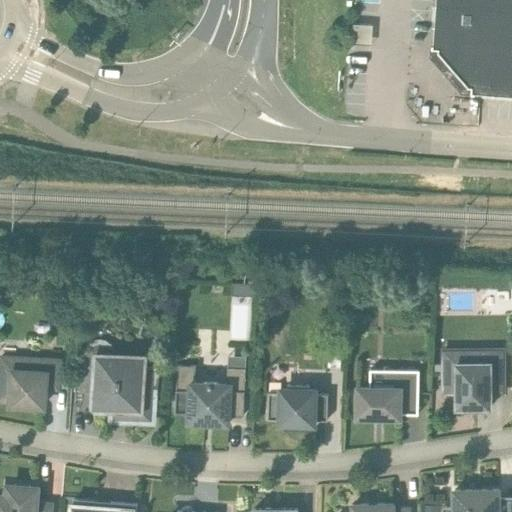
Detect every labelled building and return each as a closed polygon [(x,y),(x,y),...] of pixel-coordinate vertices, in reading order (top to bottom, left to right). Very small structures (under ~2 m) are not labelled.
[(511,0),(436,0),(436,4),(435,3),(435,5),(436,5),(435,25),(434,24),(434,26),(435,26),(434,44),(432,47),(439,48),(439,51),(453,68),(469,86),(472,86),(472,93),(475,93),(475,92),(490,93),(493,94),(495,94),(511,94),(511,0)] [(114,417),(150,419),(153,372),(141,372),(142,360),(112,358),(111,353),(108,349),(104,346),(96,346),(90,350),(87,355),(86,386),(97,387),(97,393),(92,397),(92,404),(96,409),(104,409),(109,405),(115,405),(114,417)] [(490,392),(504,392),(503,351),(443,351),(443,393),(457,393),(457,407),(461,407),(461,412),(477,412),(477,407),(490,407),(490,392)] [(1,354),(0,370),(0,375),(0,384),(13,386),(11,403),(44,405),(46,381),(59,382),(60,358),(1,354)] [(178,365),(176,389),(175,413),(189,414),(189,422),(205,422),(205,419),(213,419),(213,423),(229,424),(229,415),(243,416),(246,369),(228,368),(227,383),(195,382),(196,366),(178,365)] [(358,388),(358,393),(355,393),(354,410),(357,410),(357,417),(400,418),(400,403),(418,404),(419,371),(370,370),(370,388),(358,388)] [(282,389),(282,392),(269,392),(268,419),(281,419),(281,422),(286,422),(286,427),(308,427),(309,420),(327,420),(328,394),(314,394),(314,391),(309,390),(310,386),(287,385),(287,389),(282,389)] [(48,511),(49,510),(35,509),(36,488),(30,487),(30,485),(15,484),(14,486),(8,486),(7,496),(0,495),(0,511),(48,511)] [(454,507),(443,507),(442,511),(511,511),(511,496),(498,497),(498,490),(480,490),(480,491),(472,491),(472,490),(454,490),(454,507)] [(137,511),(138,504),(99,501),(99,500),(74,498),(72,511),(137,511)] [(394,508),(394,503),(385,503),(385,504),(377,504),(377,507),(369,507),(369,504),(361,504),(352,504),(352,511),(408,511),(409,508),(394,509),(394,508)]
